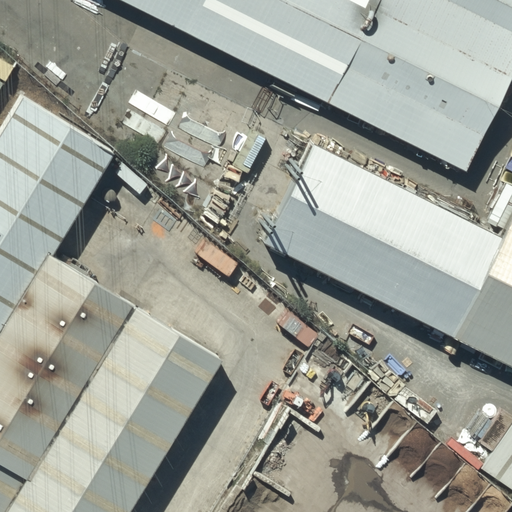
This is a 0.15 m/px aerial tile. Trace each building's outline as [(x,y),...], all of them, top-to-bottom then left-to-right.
[(490,0),(122,0),(434,154),(507,8),(490,0)] [(490,0),(507,8),(510,0),(490,0)] [(0,80),(0,271),(29,224),(90,124),(5,72),(0,80)] [(242,209),(433,304),(479,212),(288,118),(242,209)] [(511,145),(479,212),(433,304),(511,343),(511,145)] [(0,511),(88,511),(201,328),(29,224),(0,271),(0,511)] [(511,398),(502,392),(468,445),(511,472),(511,398)] [(233,511),(197,490),(183,511),(233,511)]
